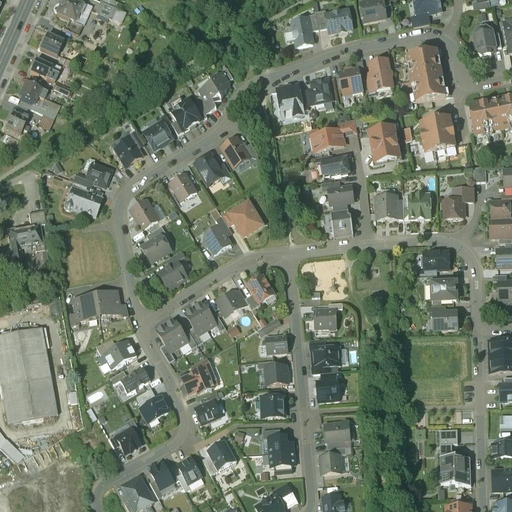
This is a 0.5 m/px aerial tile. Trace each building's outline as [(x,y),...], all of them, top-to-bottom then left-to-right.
[(83,5),(73,0),(72,3),(64,0),(63,0),(60,7),(57,7),(55,9),(54,11),(54,14),(56,16),(56,17),(69,23),(64,33),(77,39),(82,29),(74,25),(83,5)] [(101,3),(93,0),(90,0),(88,6),(109,15),(111,8),(110,7),(101,3)] [(389,0),(381,0),(382,2),(383,8),(391,7),(389,0)] [(427,0),(418,2),(416,2),(417,7),(415,11),(416,18),(416,19),(427,17),(441,14),(438,0),(427,0)] [(382,2),(370,5),(369,4),(360,5),(364,24),(386,20),(383,8),(382,2)] [(488,2),(478,4),(472,5),(473,14),(490,11),(488,2)] [(325,12),(315,14),(315,16),(318,32),(328,30),(326,19),(325,12)] [(348,12),(340,13),(338,16),(326,19),(328,30),(329,36),(339,34),(339,33),(344,32),(344,33),(352,32),(350,24),(351,24),(352,21),(351,16),(349,14),(348,14),(348,12)] [(315,16),(306,18),(307,21),(308,21),(310,34),(318,32),(315,16)] [(427,17),(416,19),(416,18),(411,19),(413,29),(429,26),(427,17)] [(307,21),(292,24),(293,33),(291,33),(293,42),(295,41),(297,49),(312,46),(310,34),(308,21),(307,21)] [(511,24),(503,27),(508,56),(511,55),(511,24)] [(492,34),(486,30),(478,31),(473,38),(474,41),(473,43),(474,49),(476,51),(477,54),(483,59),(491,57),(495,51),(493,37),(492,34)] [(498,36),(493,37),(495,51),(501,50),(498,36)] [(65,42),(54,38),(53,41),(46,37),(42,45),(39,51),(40,51),(39,52),(56,60),(65,42)] [(436,52),(407,58),(411,78),(416,104),(431,102),(445,99),(436,52)] [(53,66),(44,62),(43,65),(35,61),(30,74),(46,81),(53,66)] [(382,63),(374,64),(374,69),(371,74),(370,74),(370,75),(374,93),(393,89),(388,67),(383,68),(382,63)] [(227,70),(222,73),(223,75),(228,84),(233,80),(227,70)] [(357,70),(339,74),(344,100),(362,96),(357,70)] [(211,85),(198,93),(201,98),(210,114),(216,110),(214,107),(221,102),(230,87),(228,84),(223,75),(209,83),(211,85)] [(370,75),(365,76),(368,94),(374,93),(370,75)] [(411,78),(401,80),(407,113),(432,108),(431,102),(416,104),(411,78)] [(328,80),(310,84),(311,91),(314,106),(315,106),(332,103),(328,80)] [(35,90),(24,85),(18,100),(34,108),(42,91),(36,88),(35,90)] [(302,112),(299,94),(297,88),(277,91),(279,102),(277,103),(278,110),(280,110),(280,111),(281,111),(282,121),(303,117),(302,112)] [(311,91),(305,93),(307,108),(314,106),(311,91)] [(308,111),(307,108),(305,93),(299,94),(302,112),(308,111)] [(210,114),(201,98),(196,102),(200,109),(205,117),(210,114)] [(511,98),(499,101),(500,104),(492,106),(492,103),(468,107),(474,137),(484,135),(483,133),(492,131),(493,133),(510,130),(509,128),(511,127),(511,98)] [(195,112),(188,101),(182,105),(180,101),(171,107),(173,111),(170,113),(176,123),(183,134),(189,130),(189,131),(196,127),(196,126),(201,123),(202,122),(195,112)] [(205,117),(200,109),(195,112),(202,122),(201,123),(207,120),(205,117)] [(21,119),(12,115),(11,117),(10,116),(8,122),(9,122),(5,130),(20,137),(28,120),(22,117),(21,119)] [(171,126),(166,117),(157,122),(160,126),(162,124),(169,135),(174,132),(171,126)] [(449,120),(420,125),(425,155),(435,153),(436,153),(444,151),(444,152),(446,151),(455,149),(449,120)] [(183,134),(176,123),(171,126),(174,132),(178,138),(184,134),(183,134)] [(354,123),(339,126),(340,132),(341,140),(342,140),(357,137),(354,123)] [(160,126),(144,135),(154,152),(172,141),(169,135),(162,124),(160,126)] [(492,131),(483,133),(484,135),(474,137),(476,149),(511,141),(511,127),(509,128),(510,130),(493,133),(492,131)] [(394,130),(372,134),(369,138),(374,162),(378,165),(400,161),(394,130)] [(327,133),(319,135),(319,136),(311,138),(314,154),(323,152),(325,153),(332,152),(333,150),(344,148),(342,140),(341,140),(340,132),(328,135),(327,133)] [(144,148),(136,135),(129,139),(130,141),(131,141),(138,152),(144,148)] [(125,144),(124,143),(122,143),(119,145),(118,147),(119,148),(114,152),(125,170),(142,160),(138,152),(131,141),(130,141),(125,144)] [(243,151),(236,141),(221,150),(233,170),(249,161),(243,151)] [(251,146),(243,151),(249,161),(248,161),(249,162),(252,166),(259,162),(257,156),(251,146)] [(211,156),(203,161),(201,160),(197,163),(196,165),(194,166),(208,188),(219,180),(224,178),(218,168),(211,156)] [(332,157),(314,160),(315,167),(321,166),(321,165),(333,163),(332,157)] [(333,163),(321,165),(321,166),(323,178),(329,177),(329,178),(341,176),(341,177),(349,176),(346,160),(333,163)] [(233,181),(224,165),(218,168),(224,178),(219,180),(223,187),(233,181)] [(111,174),(92,167),(87,181),(86,184),(92,186),(105,191),(111,174)] [(485,169),(473,171),(474,185),(486,184),(485,169)] [(87,181),(76,177),(73,185),(90,192),(90,191),(92,186),(86,184),(87,181)] [(185,177),(170,186),(181,204),(196,194),(185,177)] [(339,183),(322,185),(323,193),(328,192),(328,191),(340,190),(339,183)] [(340,190),(328,191),(328,192),(329,199),(325,203),(330,207),(330,208),(333,207),(347,206),(349,205),(352,201),(351,188),(340,190)] [(90,191),(90,192),(86,190),(84,196),(100,202),(102,196),(90,191)] [(474,190),(459,191),(459,203),(463,203),(463,205),(474,205),(474,190)] [(84,196),(72,192),(68,202),(65,204),(63,208),(65,212),(69,213),(73,212),(94,219),(101,202),(100,202),(84,196)] [(423,197),(422,195),(417,196),(415,197),(415,198),(409,199),(409,210),(410,221),(430,221),(429,210),(431,208),(431,206),(429,204),(429,198),(423,198),(423,197)] [(397,199),(376,199),(376,222),(397,222),(397,204),(397,199)] [(152,211),(147,203),(130,213),(142,233),(158,223),(151,212),(152,211)] [(459,203),(444,203),(444,205),(442,207),(442,210),(444,212),(445,212),(445,221),(463,221),(463,205),(463,203),(459,203)] [(501,205),(491,205),(492,222),(492,223),(511,222),(511,215),(509,213),(509,205),(509,204),(501,205)] [(230,217),(235,225),(243,238),(261,227),(248,206),(230,217)] [(334,213),(330,214),(331,220),(349,218),(348,212),(347,212),(334,213)] [(44,214),(28,216),(31,228),(39,227),(46,226),(44,214)] [(228,214),(221,218),(222,220),(228,229),(235,225),(230,217),(228,214)] [(331,220),(328,220),(329,234),(332,234),(352,232),(351,217),(349,218),(331,220)] [(228,229),(222,220),(216,224),(219,229),(226,239),(231,235),(228,229)] [(511,222),(492,223),(492,222),(490,222),(490,241),(498,240),(511,240),(511,222)] [(19,230),(19,229),(13,230),(13,231),(7,232),(14,268),(22,267),(19,250),(34,247),(35,254),(43,252),(39,227),(31,228),(19,230)] [(161,229),(146,238),(150,244),(160,238),(161,238),(165,235),(161,229)] [(219,229),(207,236),(204,242),(203,243),(203,246),(205,249),(208,250),(209,249),(213,257),(230,246),(226,239),(219,229)] [(352,232),(332,234),(333,240),(353,238),(352,232)] [(150,244),(142,249),(151,265),(170,253),(161,238),(160,238),(150,244)] [(511,252),(505,252),(497,253),(497,271),(511,270),(511,252)] [(448,254),(438,255),(436,253),(433,253),(431,255),(424,255),(424,272),(424,273),(435,273),(448,272),(448,254)] [(181,254),(166,263),(170,268),(177,264),(185,260),(181,254)] [(170,268),(158,276),(168,292),(187,280),(186,279),(187,277),(186,274),(183,274),(177,264),(170,268)] [(262,277),(248,286),(253,295),(259,305),(260,305),(265,302),(266,297),(272,294),(262,277)] [(511,283),(506,283),(498,283),(498,284),(498,304),(511,304),(511,307),(511,306),(511,283)] [(452,284),(431,285),(432,303),(441,303),(456,302),(456,284),(452,284)] [(239,291),(234,295),(242,309),(248,306),(244,300),(245,300),(239,291)] [(234,295),(224,301),(223,300),(216,304),(226,319),(242,309),(234,295)] [(259,305),(253,295),(245,300),(244,300),(248,306),(252,312),(261,306),(260,305),(259,305)] [(106,296),(95,298),(98,317),(109,316),(109,318),(120,316),(119,308),(117,297),(107,298),(106,296)] [(95,298),(83,300),(83,303),(73,304),(75,315),(77,324),(78,324),(88,322),(88,319),(98,317),(95,298)] [(202,305),(185,316),(193,329),(198,338),(199,337),(215,327),(211,318),(202,305)] [(126,306),(119,308),(120,316),(120,319),(128,318),(126,306)] [(429,309),(427,309),(427,318),(434,318),(433,315),(445,314),(445,308),(441,309),(429,309)] [(335,312),(314,312),(315,330),(328,330),(329,331),(334,331),(336,330),(335,312)] [(445,314),(433,315),(434,318),(434,325),(437,326),(437,333),(457,332),(456,314),(445,314)] [(75,315),(68,317),(71,328),(78,327),(78,324),(77,324),(75,315)] [(225,331),(216,315),(211,318),(215,327),(216,327),(220,334),(225,331)] [(174,322),(156,333),(165,347),(170,355),(171,355),(187,344),(188,344),(183,336),(174,322)] [(233,337),(242,334),(240,327),(231,330),(233,337)] [(198,338),(193,329),(188,333),(197,348),(203,344),(199,337),(198,338)] [(41,331),(0,338),(0,388),(0,390),(50,381),(41,331)] [(197,348),(188,333),(183,336),(188,344),(187,344),(191,351),(197,348)] [(286,338),(266,340),(267,356),(287,355),(286,338)] [(323,342),(310,342),(311,353),(312,353),(312,352),(324,351),(323,342)] [(511,342),(488,343),(489,359),(511,358),(511,342)] [(137,358),(129,343),(102,358),(110,373),(137,358)] [(175,362),(171,355),(170,355),(165,347),(160,350),(169,365),(175,362)] [(324,351),(312,352),(312,353),(313,358),(314,358),(314,363),(313,364),(314,369),(314,370),(329,369),(340,368),(338,350),(336,350),(335,348),(331,349),(330,350),(324,351)] [(511,358),(489,359),(489,374),(511,373),(511,358)] [(206,360),(191,369),(195,375),(210,369),(206,360)] [(276,363),(258,365),(259,371),(265,371),(264,370),(276,369),(276,363)] [(276,369),(264,370),(265,371),(265,379),(268,381),(268,388),(288,386),(287,380),(288,380),(287,374),(286,368),(276,369)] [(210,369),(195,375),(182,381),(189,397),(196,394),(197,396),(208,392),(211,393),(212,390),(214,389),(211,384),(215,382),(210,369)] [(127,379),(120,383),(127,396),(150,383),(143,370),(127,379)] [(123,373),(110,381),(113,387),(120,383),(127,379),(123,373)] [(330,375),(321,376),(322,384),(337,383),(341,383),(340,374),(330,375)] [(50,381),(0,390),(7,427),(57,418),(50,381)] [(322,384),(316,384),(318,404),(339,403),(337,383),(322,384)] [(511,385),(504,386),(500,386),(500,404),(511,403),(511,385)] [(86,394),(90,403),(108,396),(104,387),(86,394)] [(151,391),(136,399),(142,410),(157,402),(151,391)] [(216,395),(200,402),(203,408),(213,404),(214,404),(219,402),(216,395)] [(142,410),(140,411),(149,425),(169,414),(161,399),(157,402),(142,410)] [(267,400),(264,400),(261,403),(261,411),(264,414),(264,419),(268,419),(269,421),(272,421),(274,419),(284,419),(284,400),(284,399),(267,400)] [(203,408),(195,411),(202,427),(220,419),(214,404),(213,404),(203,408)] [(511,417),(500,418),(501,432),(511,432),(511,417)] [(141,437),(133,421),(127,424),(131,431),(136,440),(141,437)] [(341,426),(324,428),(325,446),(328,445),(343,444),(348,444),(347,431),(349,429),(349,426),(346,424),(343,424),(341,426)] [(0,430),(0,445),(20,466),(27,459),(0,430)] [(115,440),(119,449),(124,457),(129,454),(130,455),(136,452),(135,450),(140,447),(136,440),(131,431),(115,440)] [(280,440),(280,432),(262,434),(263,442),(268,442),(268,441),(280,440)] [(439,433),(439,447),(451,447),(457,446),(456,432),(439,433)] [(238,442),(250,445),(251,435),(239,433),(238,442)] [(114,438),(108,441),(114,452),(119,449),(115,440),(114,438)] [(280,440),(268,441),(268,442),(269,457),(294,455),(293,446),(286,446),(286,439),(280,440)] [(225,443),(206,453),(217,474),(218,474),(236,464),(225,443)] [(511,445),(500,446),(491,446),(492,461),(511,460),(511,445)] [(451,447),(439,447),(440,459),(452,459),(451,447)] [(329,452),(328,452),(328,459),(339,458),(346,458),(345,451),(329,452)] [(294,455),(269,457),(270,470),(274,470),(291,468),(295,468),(294,455)] [(328,459),(320,460),(322,477),(341,476),(339,458),(328,459)] [(217,474),(209,459),(202,463),(211,477),(217,474)] [(452,459),(440,459),(441,487),(455,486),(455,489),(471,489),(470,461),(456,461),(456,459),(452,459)] [(190,460),(177,467),(182,475),(188,487),(201,479),(190,460)] [(163,466),(150,473),(155,482),(160,493),(174,485),(168,475),(163,466)] [(291,468),(274,470),(275,476),(292,475),(291,468)] [(177,478),(173,472),(168,475),(174,485),(179,483),(177,478)] [(511,472),(504,473),(492,473),(493,494),(511,493),(511,472)] [(188,487),(182,475),(177,478),(179,483),(185,494),(190,491),(188,487)] [(139,479),(122,489),(129,503),(134,511),(135,511),(141,508),(142,510),(153,504),(139,479)] [(160,493),(155,482),(149,485),(158,501),(163,498),(160,493)] [(287,488),(274,495),(276,498),(284,511),(296,505),(287,488)] [(276,498),(255,509),(256,511),(284,511),(276,498)] [(339,499),(322,501),(323,511),(343,511),(343,506),(340,506),(339,499)] [(134,511),(129,503),(124,505),(127,511),(134,511)]
